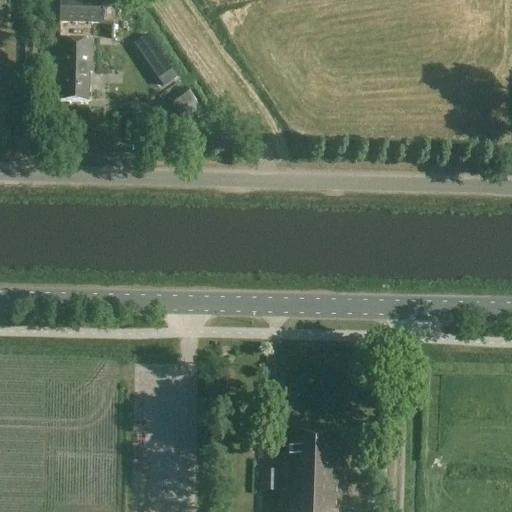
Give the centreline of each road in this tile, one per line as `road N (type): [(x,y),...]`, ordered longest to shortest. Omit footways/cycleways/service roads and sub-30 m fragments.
road 1 (unclassified): [(511,187),(0,173)]
road 2 (tertiary): [(511,312),(0,301)]
road 3 (track): [(409,310),(403,511)]
